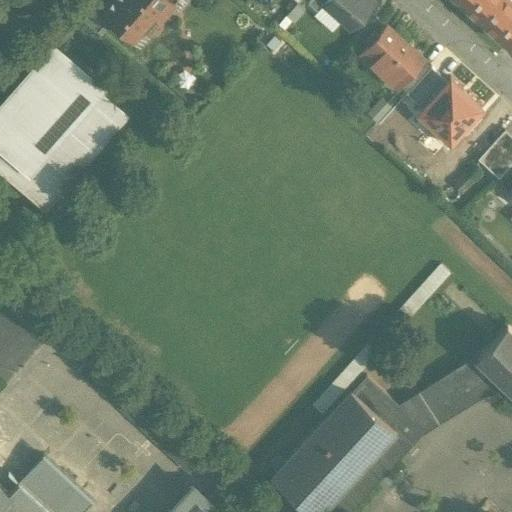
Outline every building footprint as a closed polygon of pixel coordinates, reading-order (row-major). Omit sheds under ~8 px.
[(103,0),(100,4),(114,16),(120,9),(138,25),(153,8),(159,13),(170,0),(103,0)] [(307,0),(316,8),(322,1),(323,0),(307,0)] [(323,0),(322,1),(349,24),(371,0),(323,0)] [(511,34),(511,0),(461,0),(506,41),(511,34)] [(420,56),(385,23),(358,51),(380,72),(383,68),(396,81),(420,56)] [(101,81),(52,39),(0,98),(0,140),(3,144),(28,165),(95,88),(101,81)] [(470,103),(441,76),(418,101),(446,127),(470,103)] [(28,165),(3,144),(0,147),(0,164),(43,203),(123,112),(95,88),(28,165)] [(393,103),(370,127),(384,139),(406,115),(393,103)] [(511,135),(503,127),(477,156),(497,175),(511,159),(511,135)] [(478,171),(470,163),(451,181),(458,189),(474,176),(473,175),(478,171)] [(502,378),(511,387),(511,329),(504,322),(475,352),(476,354),(502,378)] [(502,378),(476,354),(419,391),(430,408),(487,372),(493,383),(502,378)] [(398,403),(365,373),(351,388),(350,387),(272,473),(314,511),(316,511),(317,511),(343,511),(419,430),(401,401),(398,403)] [(0,511),(217,511),(221,508),(191,481),(169,505),(168,504),(160,511),(76,511),(88,499),(90,496),(72,479),(74,478),(62,467),(61,468),(43,452),(40,455),(13,484),(7,491),(0,484),(0,511)] [(195,464),(184,453),(182,455),(177,460),(189,470),(195,464)]
